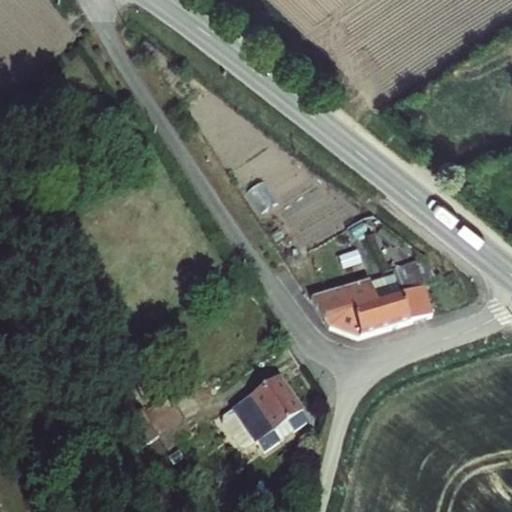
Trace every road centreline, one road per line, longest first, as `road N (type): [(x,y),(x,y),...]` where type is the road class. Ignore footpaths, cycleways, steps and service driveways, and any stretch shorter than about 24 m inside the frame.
road 1 (residential): [(94,0),(101,28),(292,319),(319,347),(360,367)]
road 2 (tertiary): [(156,0),(511,278)]
road 3 (unclassified): [(511,312),(360,367)]
road 4 (unclassified): [(360,367),(316,511)]
